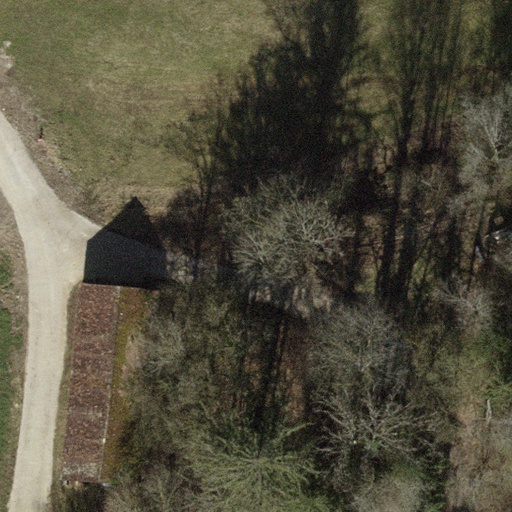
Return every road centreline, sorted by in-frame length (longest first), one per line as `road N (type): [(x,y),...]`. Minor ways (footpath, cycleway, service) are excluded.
road 1 (track): [(57,248),(314,295),(420,377),(469,511)]
road 2 (residential): [(0,141),(57,248),(29,511)]
